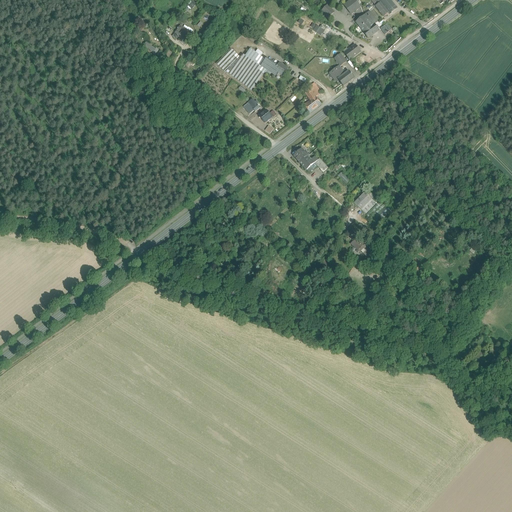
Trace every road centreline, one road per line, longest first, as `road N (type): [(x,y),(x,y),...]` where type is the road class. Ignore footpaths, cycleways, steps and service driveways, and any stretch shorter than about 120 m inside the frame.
road 1 (primary): [(0,361),(472,0)]
road 2 (track): [(135,249),(245,307),(400,361),(443,365),(482,388)]
road 3 (track): [(390,62),(466,109),(511,156)]
road 4 (track): [(393,251),(507,352)]
road 5 (track): [(0,214),(80,228),(135,249)]
road 6 (track): [(281,317),(313,264),(355,219)]
